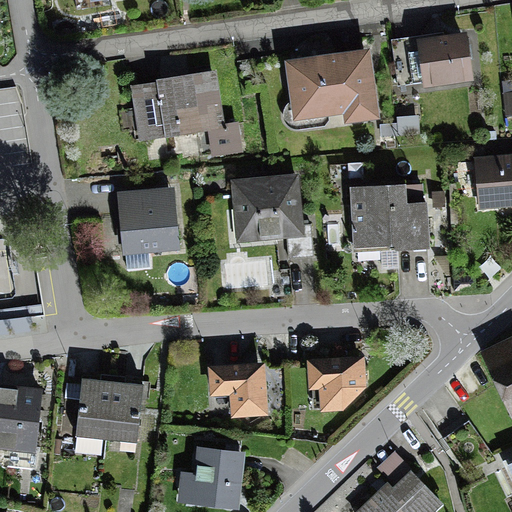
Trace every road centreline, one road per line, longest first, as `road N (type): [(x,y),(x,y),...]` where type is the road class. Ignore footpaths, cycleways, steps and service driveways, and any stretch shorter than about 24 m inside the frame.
road 1 (residential): [(470,0),(28,63)]
road 2 (residential): [(76,333),(417,306),(445,318),(467,344)]
road 3 (residential): [(76,333),(28,63)]
road 4 (unclassified): [(467,344),(290,511)]
